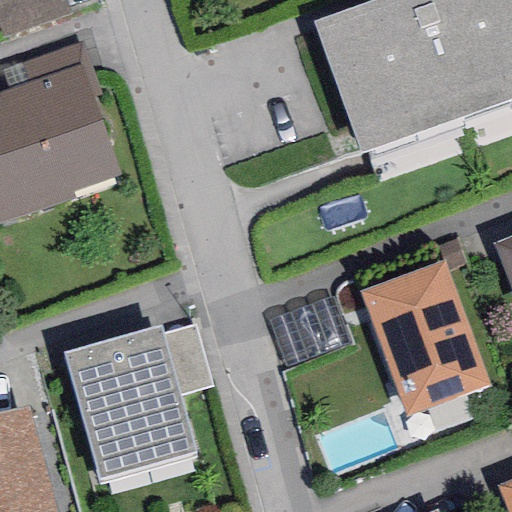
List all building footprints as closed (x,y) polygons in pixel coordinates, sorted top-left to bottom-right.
[(0,0),(0,33),(3,41),(71,17),(65,0),(0,0)] [(511,0),(410,0),(315,36),(362,163),(511,107),(511,0)] [(82,45),(1,74),(8,91),(0,94),(0,225),(121,182),(91,100),(101,96),(82,45)] [(511,241),(493,249),(511,298),(511,241)] [(444,268),(360,298),(405,423),(490,393),(444,268)] [(161,334),(63,361),(98,484),(196,457),(161,334)] [(54,511),(28,412),(0,419),(0,511),(54,511)] [(511,511),(511,486),(497,492),(505,511),(511,511)]
